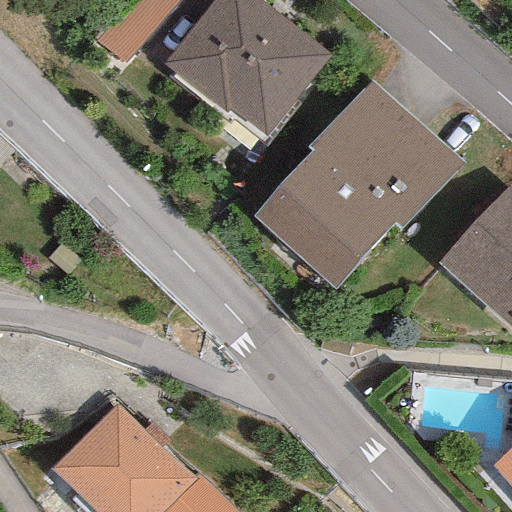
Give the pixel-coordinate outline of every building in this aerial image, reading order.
[(123,63),(179,0),(126,0),(94,37),(123,63)] [(263,141),(330,56),(258,0),(216,0),(165,65),(263,141)] [(399,233),(462,164),(369,81),(308,148),(312,152),(253,218),(334,291),(392,227),(399,233)] [(511,192),(509,189),(441,264),(511,327),(511,192)] [(235,511),(197,474),(193,479),(116,403),(50,470),(92,511),(235,511)] [(511,491),(511,447),(490,467),(511,491)]
